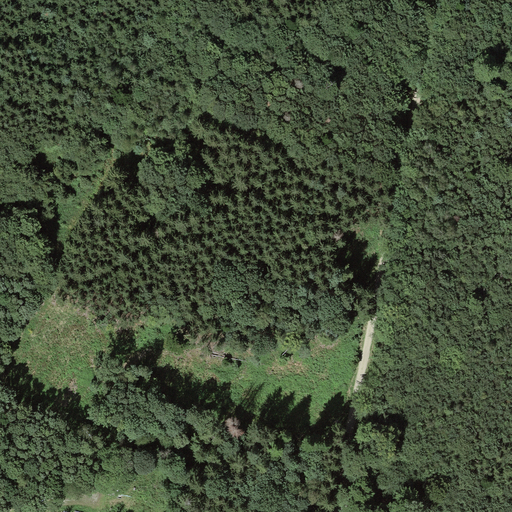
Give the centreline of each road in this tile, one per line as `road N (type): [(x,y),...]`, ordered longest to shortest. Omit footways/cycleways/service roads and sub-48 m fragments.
road 1 (track): [(344,511),(348,429),(439,0)]
road 2 (motorway): [(511,210),(0,308)]
road 3 (motorway): [(0,377),(511,285)]
road 4 (motorway): [(0,466),(511,384)]
